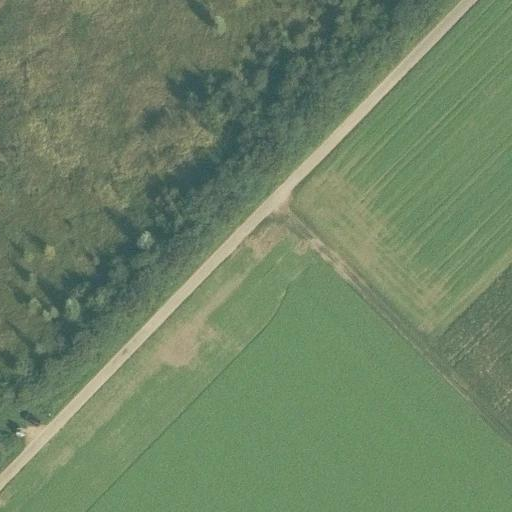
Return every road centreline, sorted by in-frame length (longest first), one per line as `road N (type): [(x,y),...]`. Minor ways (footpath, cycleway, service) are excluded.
road 1 (track): [(471,0),(0,483)]
road 2 (track): [(276,198),(511,437)]
